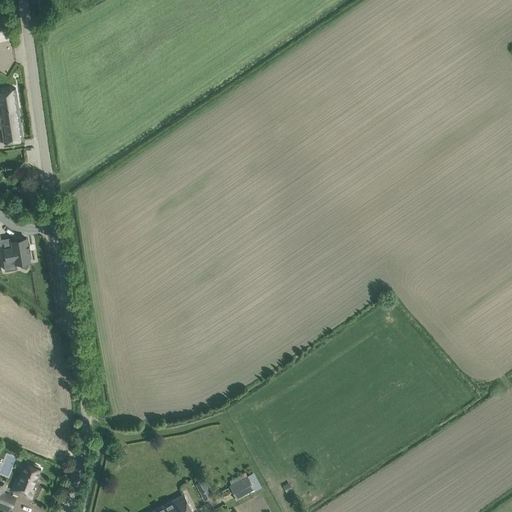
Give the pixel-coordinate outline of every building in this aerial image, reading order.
[(19,111),(17,95),(16,88),(0,90),(0,112),(1,119),(9,118),(8,113),(19,111)] [(23,140),(21,125),(19,111),(8,113),(9,118),(1,119),(2,128),(5,142),(23,140)] [(0,243),(6,242),(7,248),(5,248),(7,259),(4,260),(5,271),(17,269),(16,263),(30,261),(29,251),(30,251),(30,245),(28,246),(26,238),(12,240),(12,237),(0,238),(0,243)] [(34,466),(24,462),(27,464),(24,472),(20,471),(12,490),(31,498),(35,489),(33,488),(41,469),(38,468),(39,466),(34,464),(34,466)] [(248,476),(247,477),(230,486),(236,498),(255,488),(248,476)] [(205,500),(213,496),(204,479),(196,484),(205,500)] [(283,486),(287,493),(293,489),(289,482),(283,486)] [(193,511),(184,494),(150,511),(193,511)]
